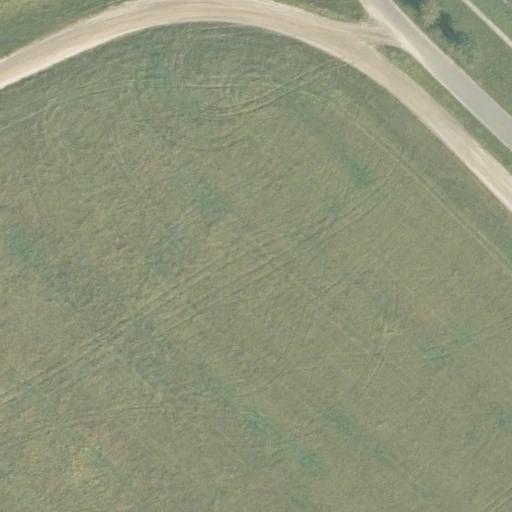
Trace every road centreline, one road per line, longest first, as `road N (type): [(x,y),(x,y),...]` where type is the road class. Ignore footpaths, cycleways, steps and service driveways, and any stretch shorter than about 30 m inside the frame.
road 1 (track): [(0,83),(149,16),(205,3),(269,10),(352,40)]
road 2 (track): [(511,200),(352,40)]
